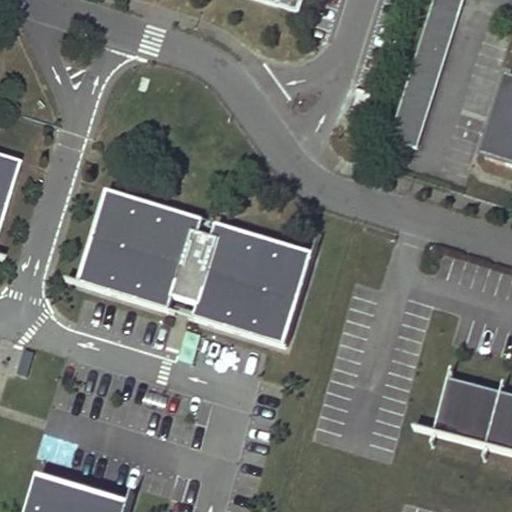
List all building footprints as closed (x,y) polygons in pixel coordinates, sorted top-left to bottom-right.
[(265,0),(296,10),(298,0),(265,0)] [(462,0),(434,0),(433,5),(458,13),(462,0)] [(458,13),(433,5),(390,140),(415,149),(458,13)] [(511,85),(508,84),(484,159),(511,167),(511,85)] [(0,217),(16,166),(0,160),(0,217)] [(103,193),(74,286),(167,314),(171,300),(195,308),(191,322),(284,350),(312,257),(213,226),(209,240),(198,237),(202,223),(103,193)] [(511,398),(450,382),(436,434),(511,454),(511,398)] [(126,511),(128,507),(35,479),(25,511),(126,511)]
